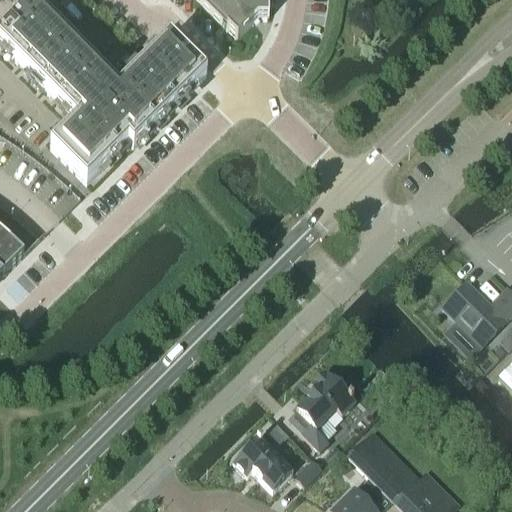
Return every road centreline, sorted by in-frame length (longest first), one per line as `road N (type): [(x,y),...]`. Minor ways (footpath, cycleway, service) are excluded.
road 1 (residential): [(25,511),(350,188)]
road 2 (residential): [(0,327),(17,322),(251,92)]
road 3 (residential): [(150,475),(397,233)]
road 4 (residential): [(350,188),(454,87)]
road 5 (residential): [(350,188),(251,92)]
road 6 (residential): [(397,233),(491,137)]
